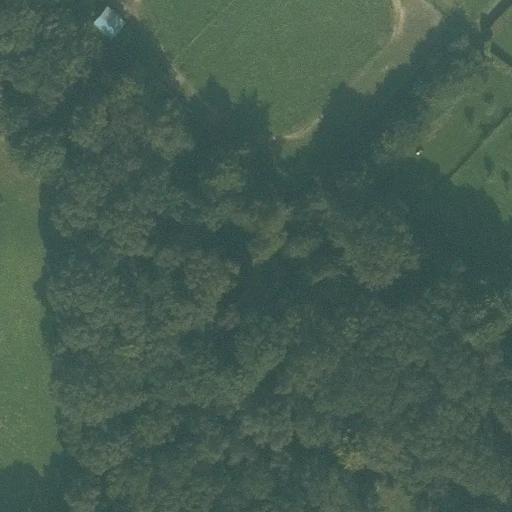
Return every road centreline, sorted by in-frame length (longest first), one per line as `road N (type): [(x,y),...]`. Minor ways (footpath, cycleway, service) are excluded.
road 1 (track): [(74,0),(283,209)]
road 2 (track): [(283,209),(462,48)]
